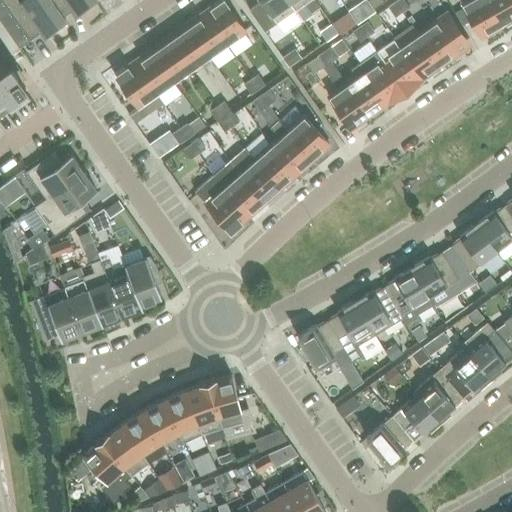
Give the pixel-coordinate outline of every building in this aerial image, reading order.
[(0,0),(0,21),(18,47),(29,39),(1,0),(0,0)] [(1,0),(29,39),(46,28),(49,33),(65,22),(61,17),(49,0),(1,0)] [(49,0),(61,17),(77,6),(80,11),(96,0),(49,0)] [(221,0),(204,12),(226,43),(244,31),(222,0),(221,0)] [(264,31),(295,10),(287,0),(260,0),(261,1),(248,9),(264,31)] [(287,0),(295,10),(304,3),(310,13),(318,7),(313,0),(287,0)] [(403,0),(396,0),(394,1),(402,12),(409,7),(403,0)] [(499,26),(484,0),(468,0),(461,4),(480,37),(499,26)] [(484,0),(499,26),(511,18),(511,4),(509,0),(484,0)] [(394,1),(387,6),(395,17),(402,12),(394,1)] [(350,14),(357,24),(370,15),(363,5),(350,14)] [(204,12),(186,25),(208,56),(226,43),(204,12)] [(447,13),(418,34),(439,65),(467,45),(458,28),(447,13)] [(411,15),(407,19),(411,25),(416,22),(411,15)] [(346,31),(357,24),(352,16),(341,24),(346,31)] [(366,21),(359,26),(366,36),(373,31),(366,21)] [(327,40),(337,34),(330,23),(320,30),(327,40)] [(186,25),(169,37),(190,68),(208,56),(186,25)] [(359,26),(352,31),(359,41),(366,36),(359,26)] [(412,26),(394,38),(422,77),(439,65),(418,34),(412,26)] [(169,37),(151,50),(173,81),(190,68),(169,37)] [(394,38),(376,51),(404,90),(422,77),(394,38)] [(330,46),(324,50),(331,61),(338,56),(330,46)] [(295,49),(282,57),(288,67),(301,59),(301,58),(295,49)] [(173,81),(151,50),(133,63),(155,94),(173,81)] [(324,50),(316,55),(324,66),(330,61),(331,61),(324,50)] [(358,63),(386,102),(404,90),(376,51),(358,63)] [(324,66),(323,66),(339,89),(328,96),(350,128),(368,115),(346,84),(330,61),(324,66)] [(155,94),(133,63),(115,75),(137,106),(155,94)] [(356,77),(346,84),(368,115),(386,102),(358,63),(350,69),(356,77)] [(8,99),(25,88),(11,69),(16,65),(15,64),(0,74),(0,110),(11,103),(8,99)] [(257,73),(250,78),(258,88),(265,84),(257,73)] [(250,78),(243,82),(251,93),(258,89),(250,78)] [(261,94),(268,104),(275,100),(268,89),(261,94)] [(261,94),(252,100),(259,111),(268,104),(261,94)] [(223,101),(216,106),(224,116),(231,111),(223,101)] [(259,111),(270,127),(277,120),(278,119),(268,104),(259,111)] [(216,106),(209,110),(217,121),(224,116),(216,106)] [(231,111),(224,116),(231,126),(238,122),(231,111)] [(224,116),(217,121),(224,131),(231,126),(224,116)] [(303,116),(287,130),(312,159),(328,145),(303,116)] [(287,130),(277,120),(270,127),(279,137),(270,145),(295,173),(312,159),(287,130)] [(186,122),(179,128),(186,138),(194,133),(186,122)] [(179,128),(172,132),(179,142),(179,143),(186,138),(179,128)] [(109,139),(121,147),(128,138),(117,129),(109,139)] [(159,156),(179,142),(172,132),(171,130),(150,144),(159,156)] [(257,130),(242,142),(251,152),(265,139),(257,130)] [(197,138),(190,143),(197,153),(204,148),(197,138)] [(181,149),(191,162),(199,156),(197,153),(190,143),(181,149)] [(270,145),(254,159),(279,188),(295,173),(270,145)] [(227,161),(238,173),(237,174),(263,202),(279,188),(254,159),(243,147),(227,161)] [(171,176),(191,162),(181,149),(162,162),(171,176)] [(70,154),(53,166),(46,156),(25,171),(45,198),(33,206),(34,207),(83,172),(70,154)] [(227,161),(211,176),(246,217),(263,202),(237,174),(238,173),(227,161)] [(96,190),(83,172),(34,207),(54,235),(86,212),(79,202),(96,190)] [(246,217),(211,176),(194,191),(230,231),(246,217)] [(14,177),(0,186),(0,202),(2,206),(24,191),(14,177)] [(103,208),(109,217),(123,207),(117,199),(103,208)] [(511,199),(503,206),(511,217),(511,199)] [(511,239),(511,217),(503,206),(493,213),(492,212),(476,224),(496,251),(511,239)] [(95,231),(109,225),(103,208),(90,218),(95,231)] [(496,251),(476,224),(459,236),(460,238),(450,246),(453,250),(469,272),(496,251)] [(33,250),(42,244),(49,239),(41,229),(26,240),(32,248),(33,250)] [(94,245),(88,231),(78,235),(83,249),(94,245)] [(72,249),(68,239),(52,245),(56,255),(72,249)] [(47,258),(42,244),(33,250),(32,248),(25,253),(29,264),(47,258)] [(141,308),(142,308),(140,303),(160,295),(154,280),(160,278),(155,264),(149,255),(144,257),(140,247),(121,254),(125,264),(124,265),(141,308)] [(444,256),(458,279),(469,272),(453,250),(444,256)] [(444,256),(441,251),(430,258),(429,256),(411,267),(429,296),(458,279),(444,256)] [(115,316),(120,314),(99,259),(90,262),(94,271),(83,276),(101,324),(115,318),(115,316)] [(101,262),(100,259),(99,259),(120,314),(126,312),(127,314),(141,308),(124,265),(124,263),(113,268),(109,259),(101,262)] [(429,296),(411,267),(393,278),(394,280),(384,286),(403,317),(409,327),(420,320),(417,314),(433,304),(429,296)] [(489,275),(478,283),(485,292),(496,285),(489,275)] [(101,324),(83,276),(82,276),(83,279),(64,287),(80,330),(86,327),(87,329),(101,324)] [(403,317),(384,286),(373,292),(372,291),(354,301),(374,335),(403,317)] [(64,287),(31,300),(46,339),(47,338),(46,336),(57,332),(60,340),(75,334),(74,332),(80,330),(64,287)] [(504,307),(511,301),(511,290),(510,288),(498,297),(504,307)] [(363,354),(357,345),(374,335),(354,301),(337,312),(337,314),(327,320),(352,361),(363,354)] [(511,314),(503,321),(504,322),(494,330),(511,351),(511,314)] [(426,318),(410,329),(418,341),(434,330),(426,318)] [(297,336),(317,370),(334,360),(339,368),(352,361),(327,320),(316,327),(315,325),(297,336)] [(487,321),(461,343),(489,377),(505,363),(504,362),(511,354),(511,351),(494,330),(487,321)] [(430,355),(440,348),(433,338),(423,345),(430,355)] [(384,351),(391,360),(401,353),(395,343),(384,351)] [(463,347),(439,369),(463,397),(472,389),(473,390),(489,377),(461,343),(460,344),(463,347)] [(414,352),(405,358),(412,368),(421,362),(414,352)] [(351,361),(340,368),(352,388),(363,381),(351,361)] [(385,372),(394,384),(402,379),(394,368),(393,367),(385,372)] [(439,369),(414,390),(439,420),(454,406),(453,405),(463,397),(439,369)] [(215,378),(206,381),(221,427),(222,427),(242,421),(231,375),(215,379),(215,378)] [(198,385),(184,390),(201,434),(221,427),(206,381),(198,383),(198,385)] [(184,390),(162,400),(183,442),(201,434),(184,390)] [(416,394),(391,415),(412,440),(422,432),(423,433),(439,420),(414,390),(413,391),(416,394)] [(141,411),(159,442),(177,432),(182,443),(183,442),(162,400),(141,411)] [(120,424),(148,463),(165,452),(159,442),(141,411),(120,424)] [(391,415),(366,437),(387,463),(404,449),(403,448),(412,440),(391,415)] [(107,432),(100,438),(131,476),(148,463),(120,424),(108,433),(107,432)] [(265,434),(270,446),(286,439),(278,428),(265,434)] [(82,455),(105,480),(100,485),(101,486),(102,485),(115,499),(123,491),(126,494),(126,493),(124,491),(130,485),(125,480),(131,476),(100,438),(94,443),(94,444),(82,455)] [(281,454),(279,449),(268,454),(274,464),(279,461),(281,454)] [(232,461),(229,452),(216,457),(219,465),(232,461)] [(253,462),(258,471),(272,463),(267,454),(253,462)] [(205,457),(193,461),(198,475),(210,471),(205,457)] [(185,458),(173,464),(183,482),(194,476),(185,458)] [(248,462),(231,469),(234,476),(245,479),(254,475),(248,462)] [(87,472),(79,463),(68,472),(76,481),(87,472)] [(299,511),(325,511),(315,494),(318,492),(317,491),(315,493),(302,470),(282,482),(299,511)] [(175,472),(160,480),(161,482),(164,489),(164,490),(180,483),(175,472)] [(142,490),(148,497),(164,489),(161,482),(158,478),(142,490)] [(203,491),(211,488),(207,479),(200,482),(203,491)] [(299,511),(282,482),(264,492),(260,483),(259,484),(274,511),(299,511)] [(274,511),(259,484),(250,489),(255,497),(245,503),(249,511),(274,511)] [(172,493),(174,504),(189,502),(187,491),(174,493),(172,493)] [(152,502),(153,510),(174,506),(174,504),(172,493),(152,502)] [(229,511),(225,502),(217,505),(219,511),(229,511)] [(249,511),(245,503),(237,507),(239,511),(230,511),(225,502),(229,511),(249,511)]
